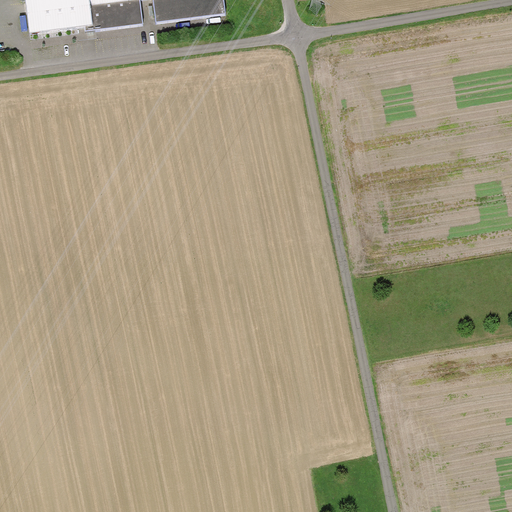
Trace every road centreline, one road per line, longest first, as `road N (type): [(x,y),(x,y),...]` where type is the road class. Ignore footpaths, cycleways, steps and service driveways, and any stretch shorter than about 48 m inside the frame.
road 1 (unclassified): [(287,0),(392,511)]
road 2 (track): [(295,37),(0,77)]
road 3 (track): [(295,37),(511,1)]
